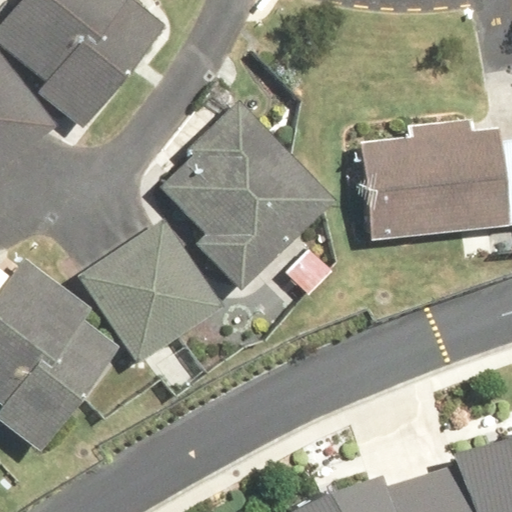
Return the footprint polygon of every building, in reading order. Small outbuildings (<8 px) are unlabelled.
[(174,17),(153,0),(27,0),(3,30),(52,70),(44,79),(91,118),(174,17)] [(0,169),(58,124),(0,49),(0,169)] [(335,196),(241,104),(163,183),(209,228),(196,240),(245,288),(335,196)] [(498,126),(363,142),(375,241),(510,225),(498,126)] [(224,303),(165,216),(82,273),(141,359),(224,303)] [(95,306),(26,255),(0,290),(0,397),(8,403),(0,413),(0,420),(44,453),(121,349),(84,321),(95,306)] [(511,511),(511,438),(454,448),(455,461),(386,482),(384,471),(296,511),(511,511)]
